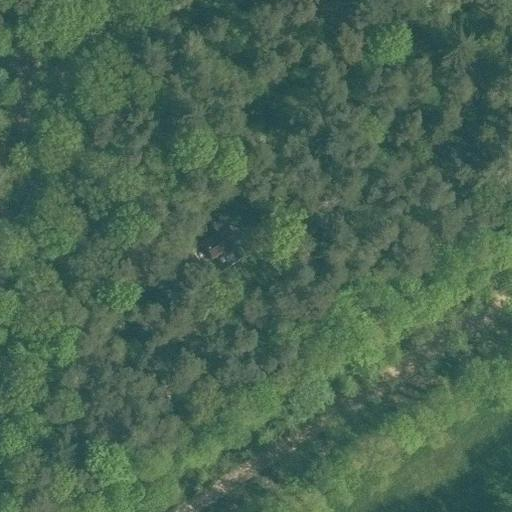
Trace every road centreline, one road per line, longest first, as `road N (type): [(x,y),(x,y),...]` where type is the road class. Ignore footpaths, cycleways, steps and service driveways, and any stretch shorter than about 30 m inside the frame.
road 1 (track): [(182,511),(511,296)]
road 2 (track): [(54,0),(2,195)]
